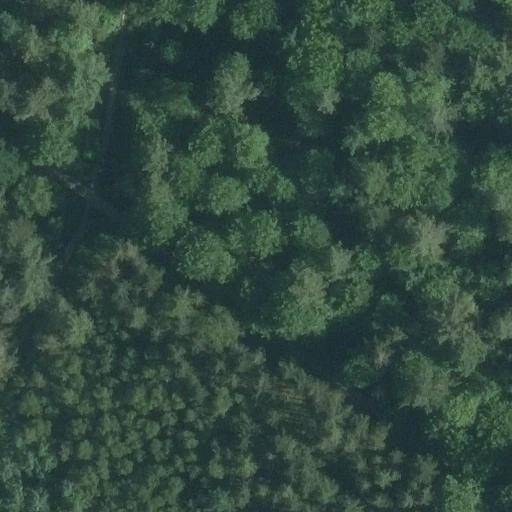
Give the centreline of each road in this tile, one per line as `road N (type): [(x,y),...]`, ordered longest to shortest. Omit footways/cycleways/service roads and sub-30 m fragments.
road 1 (track): [(95,200),(481,498)]
road 2 (track): [(95,200),(118,0)]
road 3 (track): [(0,373),(95,200)]
